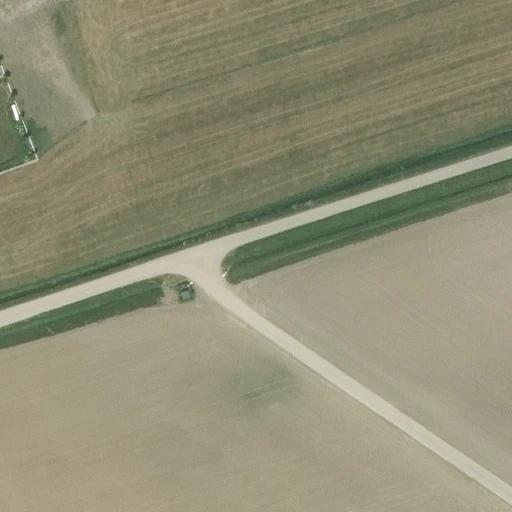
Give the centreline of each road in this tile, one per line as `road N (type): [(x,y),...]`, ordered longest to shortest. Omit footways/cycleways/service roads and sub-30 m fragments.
road 1 (unclassified): [(511,501),(196,285)]
road 2 (unclassified): [(511,183),(196,285)]
road 3 (unclassified): [(0,349),(196,285)]
